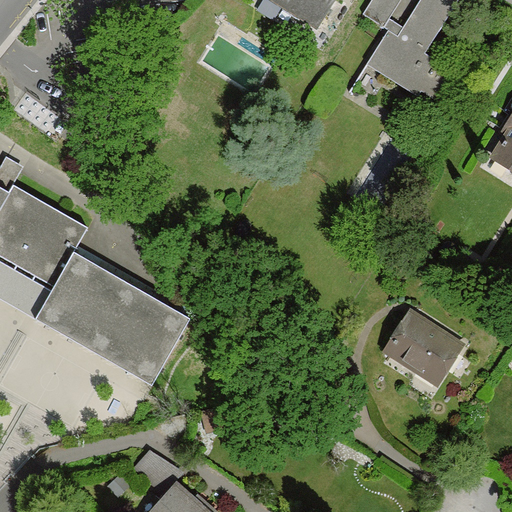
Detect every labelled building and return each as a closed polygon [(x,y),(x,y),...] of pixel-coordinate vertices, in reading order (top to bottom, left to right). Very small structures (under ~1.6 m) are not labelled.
[(262,0),(320,32),(338,0),(262,0)] [(461,2),(457,0),(427,0),(407,32),(392,22),(406,0),(373,0),(363,17),(390,34),(369,67),(419,99),(424,91),(444,104),(462,76),(428,55),(461,2)] [(511,119),(505,130),(508,132),(493,156),(511,168),(511,119)] [(0,256),(52,289),(34,317),(151,384),(187,319),(73,249),(86,229),(13,183),(7,193),(0,188),(0,256)] [(463,345),(410,311),(385,350),(438,384),(463,345)] [(329,392),(358,385),(351,357),(322,365),(329,392)] [(212,511),(179,485),(191,477),(150,456),(135,472),(167,502),(159,511),(212,511)]
